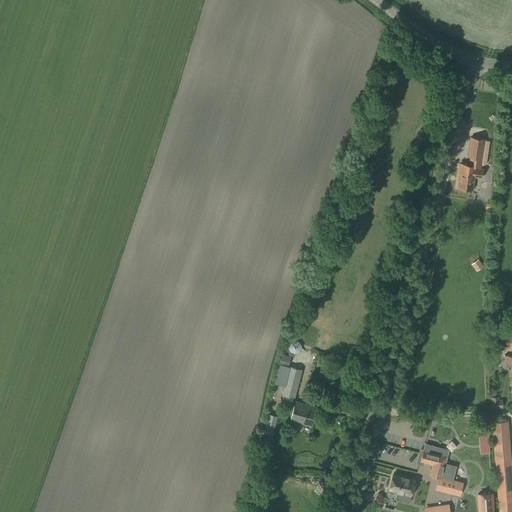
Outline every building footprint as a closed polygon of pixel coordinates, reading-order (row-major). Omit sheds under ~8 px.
[(460,173),(458,188),(473,190),(477,167),(481,167),(481,166),(485,140),(471,138),(468,156),(471,157),(469,165),(462,164),(460,164),(459,173),(460,173)] [(478,260),(471,265),(476,271),(483,266),(478,260)] [(296,354),(300,351),(301,345),(298,341),(293,341),(289,343),(288,348),(291,353),(296,354)] [(289,366),(291,358),(280,355),(279,363),(289,366)] [(279,365),(274,383),(285,386),(282,395),(294,398),(301,370),(279,365)] [(312,426),(317,407),(295,401),(290,420),(312,426)] [(273,436),(278,417),(268,414),(263,433),(273,436)] [(490,420),(498,511),(511,511),(510,496),(511,496),(511,489),(508,489),(501,418),(490,420)] [(383,434),(381,444),(415,449),(417,439),(383,434)] [(443,438),(442,447),(450,448),(451,440),(443,438)] [(421,457),(420,462),(421,462),(432,465),(430,475),(441,478),(438,490),(460,495),(463,483),(450,480),(452,472),(444,470),(448,457),(450,451),(440,448),(425,444),(422,454),(422,457),(421,457)] [(394,473),(389,490),(397,492),(395,498),(409,502),(411,496),(415,479),(394,473)] [(480,511),(493,511),(492,493),(478,494),(478,501),(480,501),(480,511)]
